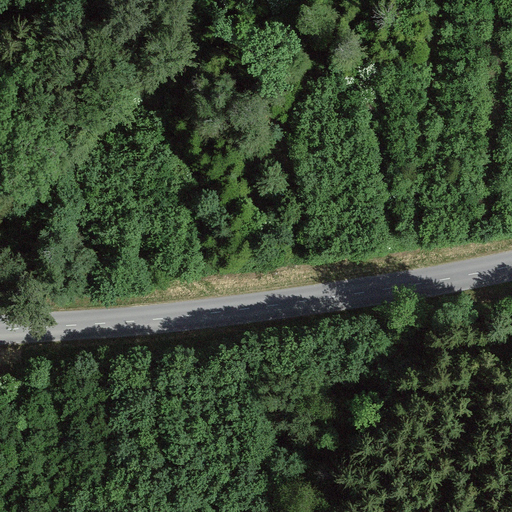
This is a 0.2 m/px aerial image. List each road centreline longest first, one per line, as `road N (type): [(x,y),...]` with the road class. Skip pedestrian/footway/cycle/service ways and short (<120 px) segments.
road 1 (tertiary): [(0,310),(511,238)]
road 2 (track): [(436,0),(415,139),(433,252)]
